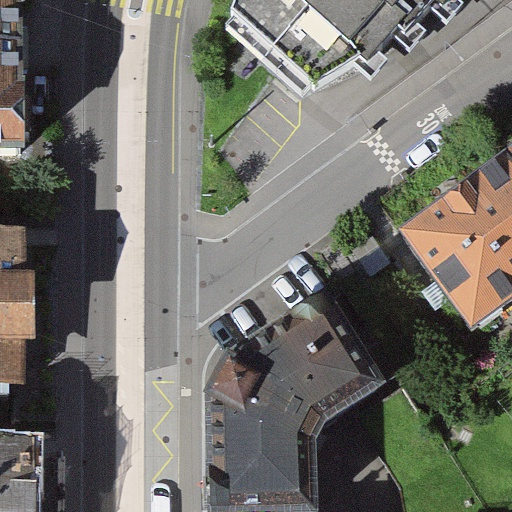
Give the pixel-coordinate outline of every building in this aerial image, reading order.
[(0,0),(0,37),(27,37),(26,0),(0,0)] [(413,0),(227,0),(227,12),(295,76),(350,69),(413,0)] [(27,37),(0,37),(0,154),(28,154),(27,37)] [(511,152),(401,233),(473,335),(511,305),(511,152)] [(205,511),(303,511),(317,511),(313,441),(323,424),(383,387),(326,295),(223,356),(207,394),(205,511)] [(8,511),(8,456),(0,456),(0,511),(8,511)]
